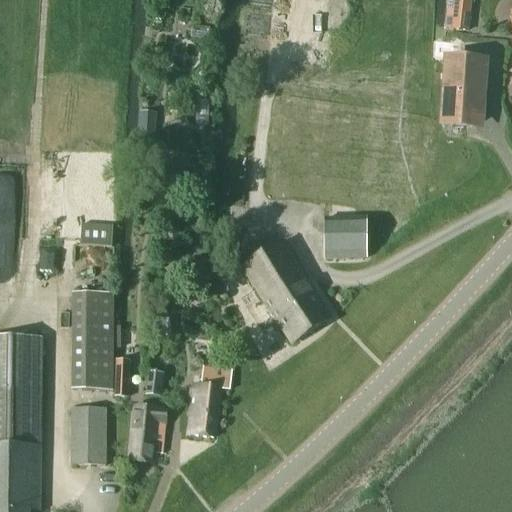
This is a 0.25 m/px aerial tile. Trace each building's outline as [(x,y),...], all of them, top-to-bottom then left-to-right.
[(452,15),(452,17),(470,19),(471,0),(447,0),(446,14),(452,15)] [(488,60),(443,57),(438,129),(483,132),(488,60)] [(319,205),(333,84),(284,78),(269,199),(319,205)] [(365,259),(366,218),(358,218),(366,148),(369,128),(369,111),(345,110),(335,110),(333,128),(325,204),(325,220),(325,261),(365,259)] [(370,150),(366,211),(401,212),(404,116),(372,115),(370,150)] [(111,248),(111,228),(80,226),(79,247),(111,248)] [(291,345),(330,320),(281,244),(242,269),(291,345)] [(112,360),(94,361),(94,298),(72,298),(71,391),(94,392),(111,392),(112,360)] [(0,511),(39,511),(40,448),(41,394),(40,340),(0,339),(0,511)] [(126,397),(128,363),(116,362),(115,397),(126,397)] [(161,398),(163,377),(148,375),(146,396),(161,398)] [(194,387),(187,437),(213,440),(217,413),(219,391),(230,392),(231,384),(219,383),(213,382),(201,381),(200,387),(194,387)] [(135,409),(130,462),(151,464),(152,455),(162,456),(165,424),(166,412),(135,409)] [(105,468),(105,411),(71,410),(71,467),(105,468)]
